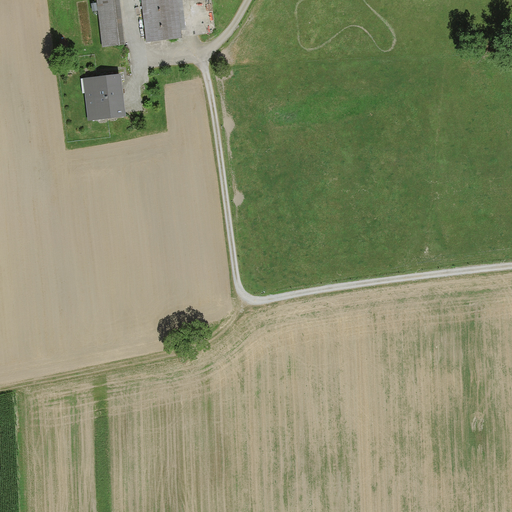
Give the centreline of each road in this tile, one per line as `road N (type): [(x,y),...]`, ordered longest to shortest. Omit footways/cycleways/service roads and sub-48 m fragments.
road 1 (track): [(236,289),(248,302),(511,267)]
road 2 (track): [(236,289),(239,307),(191,350),(0,391)]
road 3 (track): [(199,52),(236,289)]
